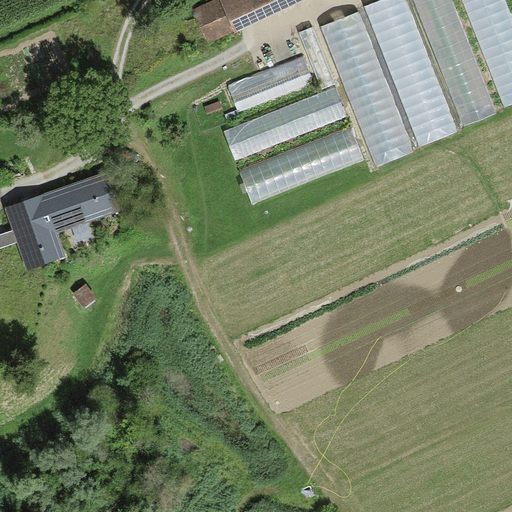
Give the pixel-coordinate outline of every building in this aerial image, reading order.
[(292,0),(209,0),(193,8),(209,40),(292,0)] [(411,0),(380,0),(369,4),(421,146),(460,131),(411,0)] [(419,0),(464,127),(498,115),(457,0),(419,0)] [(465,0),(507,108),(511,105),(511,7),(509,0),(465,0)] [(416,151),(361,10),(324,24),(378,166),(416,151)] [(251,198),(366,164),(356,129),(240,163),(251,198)] [(110,166),(5,203),(28,266),(66,253),(57,229),(124,205),(110,166)] [(81,288),(70,295),(78,306),(88,299),(81,288)]
